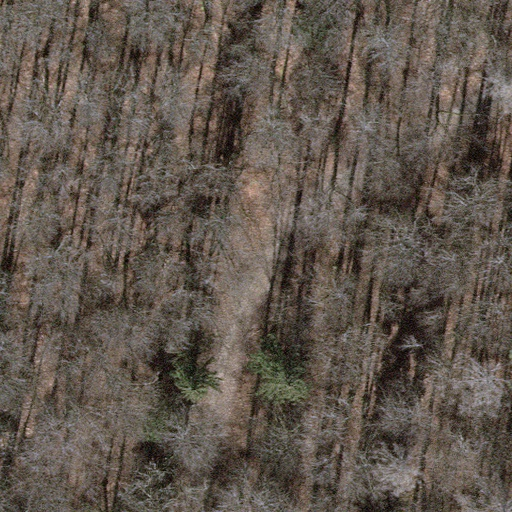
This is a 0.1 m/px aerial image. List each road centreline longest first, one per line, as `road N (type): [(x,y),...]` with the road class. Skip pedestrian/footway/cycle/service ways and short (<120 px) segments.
road 1 (track): [(33,511),(54,463),(200,257),(263,231),(511,77)]
road 2 (track): [(197,511),(231,323),(263,231)]
